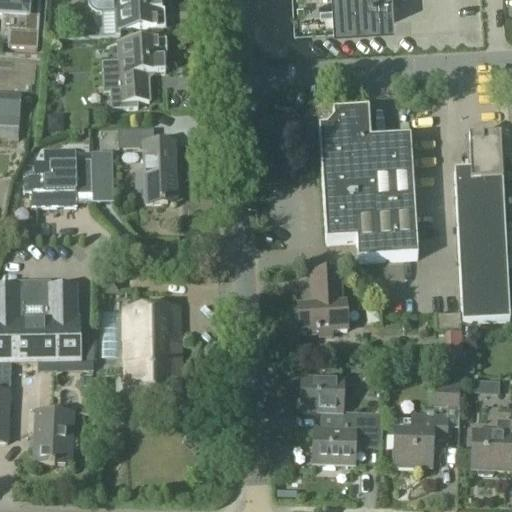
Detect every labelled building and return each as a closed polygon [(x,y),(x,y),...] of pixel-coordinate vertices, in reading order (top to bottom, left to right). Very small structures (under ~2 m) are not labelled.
[(0,0),(0,14),(3,15),(2,33),(9,34),(8,52),(37,53),(40,0),(0,0)] [(87,0),(88,3),(91,9),(95,12),(101,13),(118,12),(119,29),(163,25),(161,0),(87,0)] [(291,0),(294,31),(393,25),(391,0),(291,0)] [(151,105),(151,101),(150,92),(149,76),(155,74),(166,73),(164,41),(120,45),(121,62),(102,63),(104,95),(110,95),(111,113),(138,111),(138,106),(151,105)] [(0,96),(0,141),(18,142),(20,98),(0,96)] [(369,144),(367,114),(332,116),(332,124),(325,132),(318,132),(325,247),(355,245),(357,265),(416,262),(409,142),(369,144)] [(155,134),(119,135),(120,153),(145,151),(146,167),(147,206),(178,204),(175,144),(155,145),(155,134)] [(483,139),(482,138),(482,137),(481,136),(481,135),(479,135),(478,135),(477,135),(476,135),(475,136),(474,137),(473,138),(473,139),(473,150),(468,150),(469,171),(454,172),(461,324),(509,322),(506,273),(511,272),(511,257),(505,258),(500,138),(483,139)] [(78,158),(78,148),(48,149),(48,163),(37,163),(37,178),(26,178),(26,192),(35,192),(35,207),(91,206),(90,157),(78,158)] [(110,157),(90,157),(91,206),(111,206),(110,157)] [(340,306),(338,274),(311,276),(313,308),(298,309),(299,336),(346,333),(344,306),(340,306)] [(0,364),(61,364),(75,364),(74,289),(49,290),(49,284),(18,285),(18,289),(0,289),(0,364)] [(97,345),(116,344),(115,306),(95,306),(97,345)] [(180,399),(180,310),(126,309),(125,399),(180,399)] [(460,318),(436,319),(436,332),(460,331),(460,318)] [(459,335),(444,335),(446,364),(461,364),(459,335)] [(471,356),(462,356),(463,366),(472,366),(471,356)] [(75,364),(61,364),(61,372),(92,372),(93,372),(93,363),(75,364)] [(340,416),(341,384),(302,382),(301,415),(321,416),(340,416)] [(435,388),(434,409),(446,409),(459,410),(460,389),(435,388)] [(71,464),(72,411),(39,410),(38,463),(71,464)] [(340,416),(321,416),(321,435),(314,434),(313,467),(352,469),(353,453),(380,454),(381,418),(340,416)] [(394,435),(393,470),(418,472),(429,472),(430,472),(431,443),(448,443),(447,437),(448,420),(446,420),(411,418),(411,435),(394,435)] [(477,474),(493,474),(511,475),(511,424),(496,424),(496,435),(472,434),(471,473),(477,474)]
